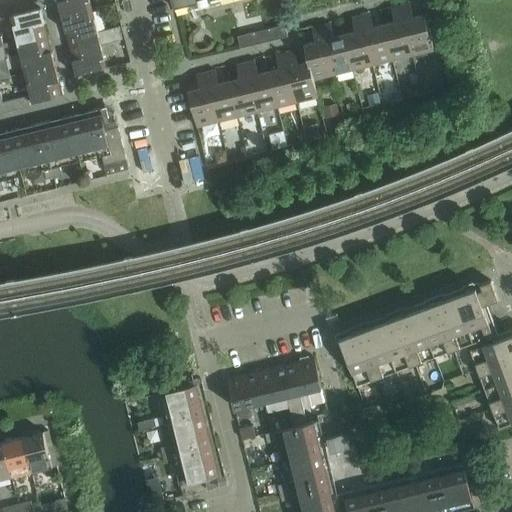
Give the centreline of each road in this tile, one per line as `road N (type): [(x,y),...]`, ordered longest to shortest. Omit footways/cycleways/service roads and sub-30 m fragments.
road 1 (unclassified): [(234,511),(245,498),(205,341),(317,313)]
road 2 (residential): [(169,164),(135,0)]
